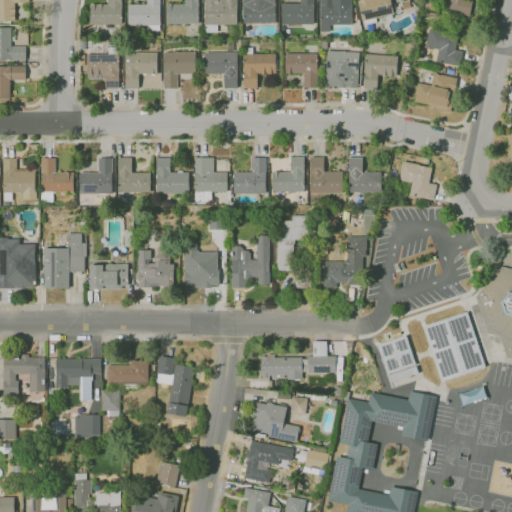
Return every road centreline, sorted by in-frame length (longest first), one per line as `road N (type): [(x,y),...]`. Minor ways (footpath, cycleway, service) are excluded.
road 1 (residential): [(477,146),(369,125),(0,123)]
road 2 (residential): [(347,323),(0,324)]
road 3 (residential): [(507,0),(469,208)]
road 4 (residential): [(232,326),(199,511)]
road 5 (residential): [(67,0),(62,123)]
